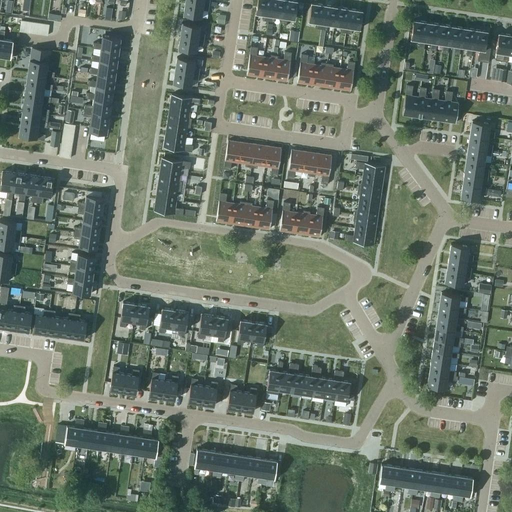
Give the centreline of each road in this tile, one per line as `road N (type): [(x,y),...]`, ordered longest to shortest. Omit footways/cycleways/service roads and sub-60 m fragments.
road 1 (residential): [(395,382),(355,444),(45,391),(47,356),(0,350)]
road 2 (residential): [(345,293),(357,282),(357,266),(317,244),(164,222),(114,239)]
road 3 (residential): [(114,239),(111,270),(119,281),(310,309),(345,293)]
road 4 (residential): [(350,111),(345,145),(217,126),(224,78)]
road 5 (residential): [(0,154),(114,170),(114,239)]
road 6 (residential): [(384,360),(447,217)]
road 7 (residential): [(350,111),(350,99),(224,78)]
road 8 (residential): [(447,217),(373,114)]
road 9 (unknown): [(134,26),(73,19),(47,44),(18,40)]
